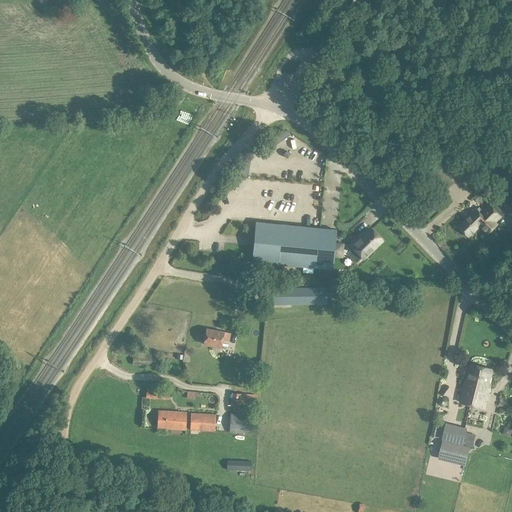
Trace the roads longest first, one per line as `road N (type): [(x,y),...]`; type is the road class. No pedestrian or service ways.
road 1 (unclassified): [(511,327),(314,129),(275,108),(195,91),(167,72),(131,0)]
road 2 (track): [(63,511),(62,428),(82,380),(206,189),(300,69)]
road 3 (track): [(157,267),(229,281),(235,290),(221,425)]
road 4 (track): [(511,72),(378,79),(300,69)]
road 5 (track): [(95,361),(123,375),(227,388)]
